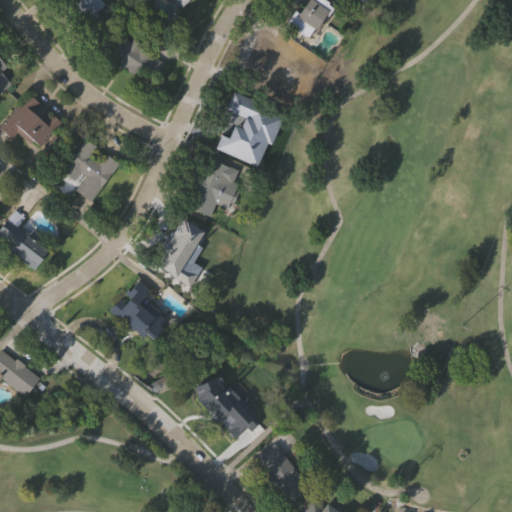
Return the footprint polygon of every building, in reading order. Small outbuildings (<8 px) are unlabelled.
[(101,0),(83,23),(53,0),(101,0)] [(173,0),(181,8),(188,0),(173,0)] [(286,24),(303,0),(322,0),(329,5),(305,38),(286,24)] [(150,80),(99,53),(111,31),(162,58),(150,80)] [(263,91),(243,79),(263,46),(283,58),(263,91)] [(0,59),(5,65),(0,69),(0,73),(8,81),(0,88),(0,59)] [(0,130),(0,120),(26,91),(59,120),(35,147),(16,129),(8,138),(0,130)] [(214,135),(232,92),(251,101),(233,143),(214,135)] [(116,161),(89,200),(73,189),(77,182),(60,170),(82,137),(116,161)] [(190,190),(205,156),(238,171),(222,204),(190,190)] [(205,232),(176,276),(150,260),(179,215),(205,232)] [(46,248),(33,267),(5,248),(19,229),(46,248)] [(144,341),(107,309),(135,277),(149,290),(140,300),(163,319),(144,341)] [(0,349),(35,377),(21,395),(0,378),(0,349)] [(225,434),(188,398),(211,374),(225,387),(218,394),(242,418),(225,434)] [(308,487),(287,504),(250,460),(271,442),(308,487)] [(302,511),(311,498),(334,511),(302,511)]
